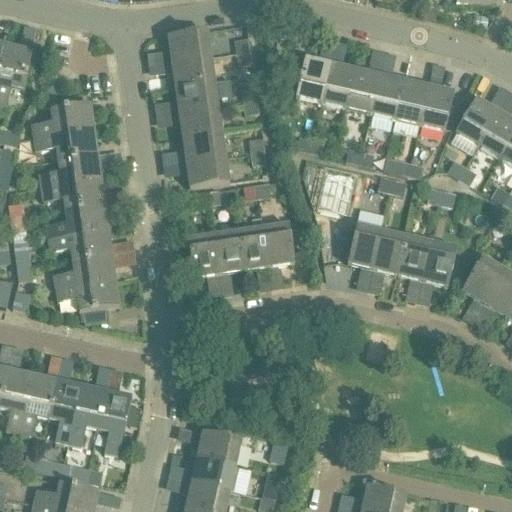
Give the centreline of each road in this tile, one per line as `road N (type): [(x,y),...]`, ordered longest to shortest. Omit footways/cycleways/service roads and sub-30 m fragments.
road 1 (residential): [(511,370),(445,334),(349,310),(166,328)]
road 2 (residential): [(166,328),(122,23)]
road 3 (residential): [(320,511),(328,484),(341,475),(511,511)]
road 4 (residential): [(488,64),(300,12)]
road 5 (residential): [(0,334),(167,373)]
road 6 (residential): [(143,511),(167,373)]
road 7 (residential): [(122,23),(0,2)]
